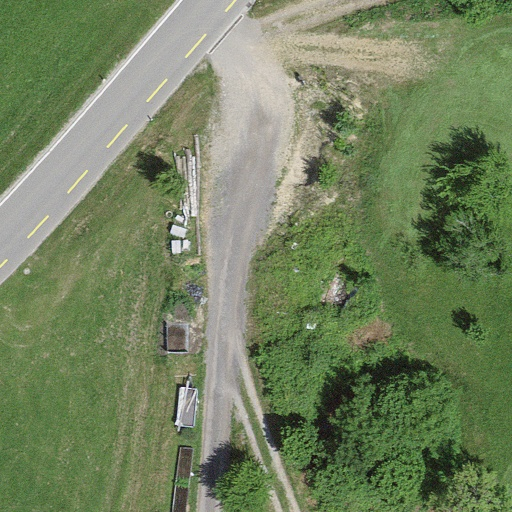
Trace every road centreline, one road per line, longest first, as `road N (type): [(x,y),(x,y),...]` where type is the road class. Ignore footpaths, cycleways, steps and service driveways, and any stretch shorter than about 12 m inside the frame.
road 1 (track): [(301,511),(231,352),(219,194),(265,44)]
road 2 (tertiary): [(215,0),(0,242)]
road 3 (track): [(410,0),(265,44),(196,21)]
road 4 (track): [(221,511),(231,352)]
